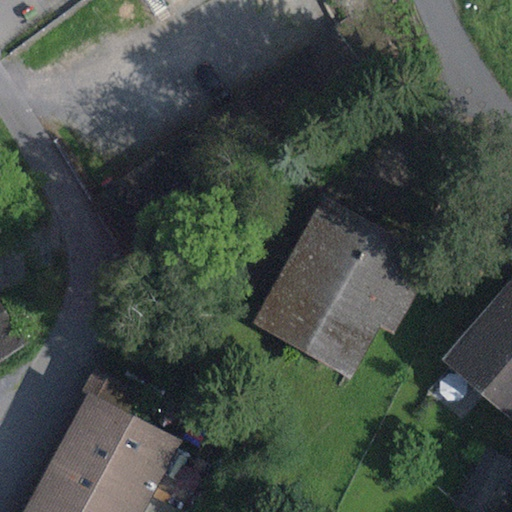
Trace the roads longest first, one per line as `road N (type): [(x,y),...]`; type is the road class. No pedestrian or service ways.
road 1 (residential): [(0,476),(93,314),(101,246),(82,189),(0,65)]
road 2 (residential): [(450,0),(476,60),(511,110)]
